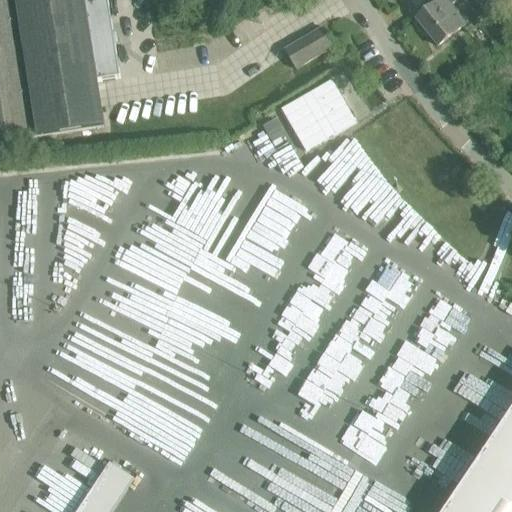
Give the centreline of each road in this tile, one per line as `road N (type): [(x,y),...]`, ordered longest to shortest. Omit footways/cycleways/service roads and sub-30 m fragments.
road 1 (unknown): [(62,384),(136,406),(314,511)]
road 2 (tertiary): [(511,190),(418,91),(360,0)]
road 3 (unknown): [(0,494),(62,384)]
